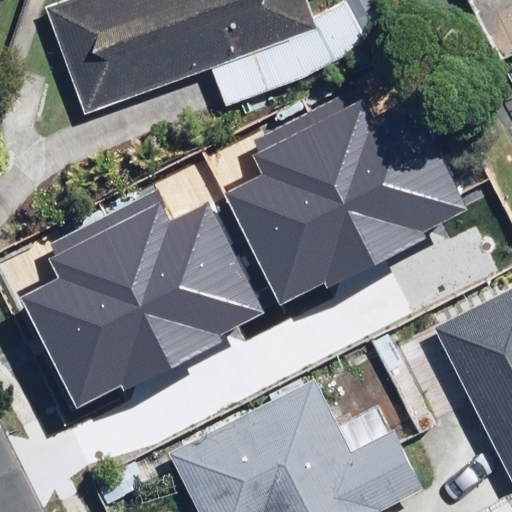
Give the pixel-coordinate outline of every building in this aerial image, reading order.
[(62,0),(54,3),(98,112),(212,66),(227,105),(341,60),(316,0),(62,0)] [(237,216),(293,330),(486,237),(427,115),(380,138),(366,109),(259,161),(276,197),(237,216)] [(29,313),(85,427),(278,334),(219,212),(172,235),(158,206),(50,258),(68,294),(29,313)] [(511,282),(436,321),(511,470),(511,282)] [(350,437),(320,375),(171,446),(202,511),(393,511),(392,509),(427,492),(392,417),(350,437)]
